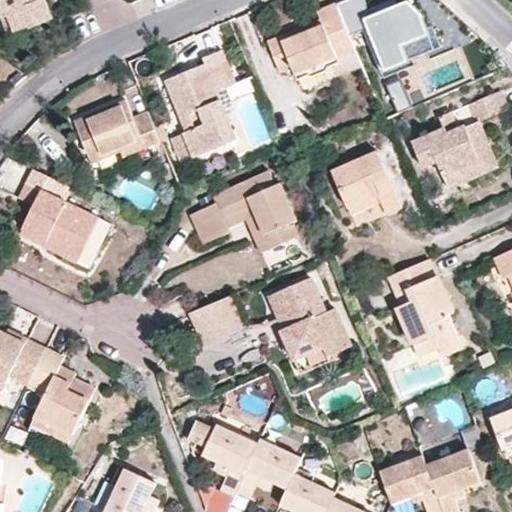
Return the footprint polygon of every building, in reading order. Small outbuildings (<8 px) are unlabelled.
[(51,4),(56,1),(55,0),(0,0),(0,15),(1,16),(4,16),(10,16),(17,32),(56,18),(51,4)] [(365,0),(343,0),(336,3),(349,36),(365,29),(382,71),(410,59),(406,48),(404,44),(428,34),(426,29),(419,12),(413,0),(407,0),(372,15),(365,0)] [(349,36),(336,3),(319,10),(322,18),(324,23),(284,40),(282,35),(269,40),(282,72),(294,67),(298,78),(301,76),(307,89),(362,66),(349,36)] [(324,23),(322,18),(282,35),(284,40),(324,23)] [(433,25),(426,29),(428,34),(404,44),(406,48),(410,59),(442,45),(433,25)] [(223,50),(204,56),(207,63),(166,80),(188,130),(185,132),(195,157),(239,139),(219,91),(227,87),(237,82),(223,50)] [(256,91),(250,77),(237,82),(227,87),(233,101),(256,91)] [(468,99),(476,118),(504,106),(496,88),(468,99)] [(158,150),(165,147),(150,112),(134,118),(126,99),(74,120),(91,160),(142,140),(143,145),(155,141),(158,150)] [(478,161),(462,123),(456,126),(448,110),(439,114),(443,126),(413,140),(423,164),(438,158),(450,185),(473,175),(468,165),(478,161)] [(497,165),(476,118),(462,123),(478,161),(468,165),(473,175),(497,165)] [(195,157),(185,132),(172,138),(182,162),(195,157)] [(358,158),(379,150),(374,141),(355,149),(358,158)] [(403,207),(379,150),(358,158),(332,169),(349,208),(378,196),(381,202),(387,214),(403,207)] [(72,187),(35,169),(20,198),(35,206),(24,229),(48,241),(48,240),(50,238),(78,251),(96,214),(66,200),(72,187)] [(252,204),(271,249),(301,236),(294,221),(298,219),(281,182),(276,184),(270,169),(213,194),(217,202),(191,214),(204,243),(231,231),(229,227),(225,216),(252,204)] [(378,196),(349,208),(352,214),(381,202),(378,196)] [(262,252),(271,249),(252,204),(225,216),(229,227),(247,220),(262,252)] [(48,241),(24,229),(21,234),(79,263),(101,217),(96,214),(78,251),(50,238),(48,240),(48,241)] [(511,249),(495,257),(504,277),(510,276),(511,281),(511,249)] [(439,275),(431,258),(426,260),(434,278),(439,275)] [(434,278),(426,260),(390,276),(401,305),(397,306),(412,343),(415,342),(434,334),(439,347),(441,347),(460,338),(449,312),(455,309),(441,275),(439,275),(434,278)] [(378,281),(384,279),(381,271),(375,274),(378,281)] [(296,360),(328,345),(348,337),(335,308),(326,311),(312,278),(271,296),(285,328),(283,330),(296,360)] [(237,293),(189,313),(204,348),(252,328),(237,293)] [(9,330),(7,335),(27,344),(30,339),(9,330)] [(27,344),(7,335),(0,332),(0,380),(8,384),(12,376),(30,385),(47,348),(30,339),(27,344)] [(434,334),(415,342),(420,355),(439,347),(434,334)] [(348,337),(328,345),(332,355),(352,345),(348,337)] [(460,338),(441,347),(445,356),(464,348),(460,338)] [(65,356),(47,348),(30,385),(47,394),(36,417),(74,435),(91,399),(69,387),(74,377),(76,372),(61,364),(65,356)] [(96,388),(74,377),(69,387),(91,399),(96,388)] [(225,404),(222,412),(228,415),(231,407),(225,404)] [(511,408),(490,417),(502,449),(503,449),(511,445),(511,408)] [(71,442),(74,435),(36,417),(32,423),(71,442)] [(196,420),(188,440),(206,448),(202,455),(217,461),(230,467),(226,476),(220,489),(234,496),(236,491),(258,442),(217,424),(215,428),(196,420)] [(258,442),(236,491),(250,498),(256,484),(260,475),(273,481),(287,488),(294,472),(301,457),(260,438),(258,442)] [(468,448),(426,464),(443,511),(460,511),(454,496),(452,491),(463,487),(480,480),(468,448)] [(443,511),(422,455),(379,471),(391,504),(420,493),(423,499),(427,511),(443,511)] [(230,467),(217,461),(213,469),(226,476),(230,467)] [(156,482),(125,468),(116,487),(106,509),(111,511),(147,511),(144,510),(150,496),(156,482)] [(287,488),(280,504),(293,510),(297,511),(325,511),(335,491),(294,472),(287,488)] [(270,490),(273,481),(260,475),(256,484),(270,490)] [(106,509),(116,487),(105,481),(95,504),(106,509)] [(95,490),(83,484),(76,495),(90,501),(95,490)] [(465,492),(463,487),(452,491),(454,496),(465,492)] [(226,511),(234,496),(220,489),(209,511),(226,511)] [(420,493),(409,497),(411,504),(423,499),(420,493)] [(151,511),(158,499),(150,496),(144,510),(147,511),(151,511)] [(366,511),(333,497),(325,511),(366,511)]
